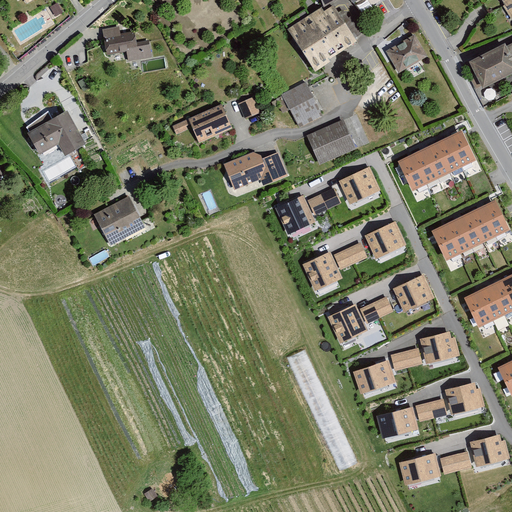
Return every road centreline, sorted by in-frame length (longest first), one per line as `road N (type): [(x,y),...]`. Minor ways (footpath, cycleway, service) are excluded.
road 1 (residential): [(117,191),(281,131),(313,129),(344,110),(366,40),(420,4)]
road 2 (residential): [(511,176),(420,4)]
road 3 (residential): [(111,0),(0,96)]
